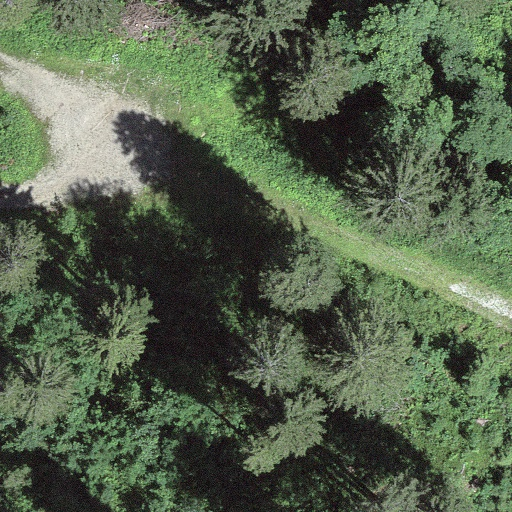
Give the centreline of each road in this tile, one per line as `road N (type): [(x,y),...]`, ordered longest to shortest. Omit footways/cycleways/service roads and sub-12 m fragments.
road 1 (track): [(107,165),(247,195),(511,310)]
road 2 (track): [(0,71),(34,87),(112,150),(100,191),(40,209),(0,198)]
